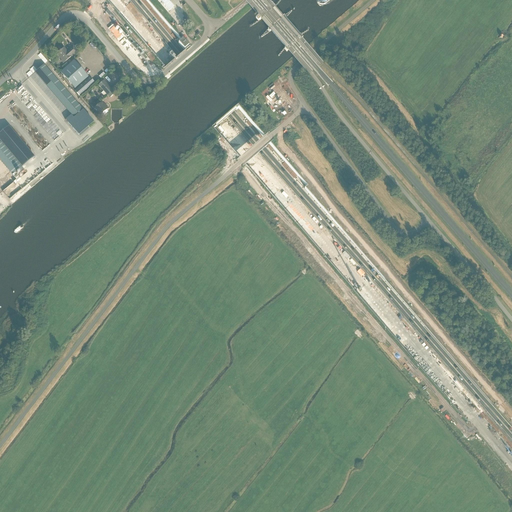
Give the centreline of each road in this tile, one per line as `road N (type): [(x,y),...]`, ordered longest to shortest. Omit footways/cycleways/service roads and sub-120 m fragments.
road 1 (motorway): [(115,0),(511,456)]
road 2 (motorway): [(511,437),(132,0)]
road 3 (unclassified): [(0,446),(158,239),(305,105)]
road 4 (tertiary): [(511,294),(255,0)]
road 5 (unclassified): [(511,320),(430,222),(414,232),(395,228),(305,105)]
road 6 (unclassified): [(0,82),(67,16),(82,17),(146,81),(213,30)]
road 7 (unclassified): [(305,105),(290,81),(293,69),(372,0)]
